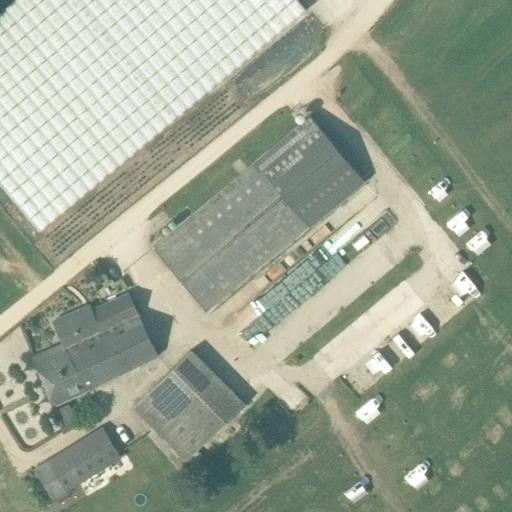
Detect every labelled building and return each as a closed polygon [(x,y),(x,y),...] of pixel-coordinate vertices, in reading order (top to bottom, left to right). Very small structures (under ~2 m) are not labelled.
[(298,0),(13,0),(0,11),(0,184),(39,232),(279,33),(306,10),(298,0)] [(206,311),(308,227),(309,228),(365,182),(312,117),(256,163),(257,164),(154,248),(206,311)] [(341,229),(347,238),(377,221),(371,211),(341,229)] [(83,307),(53,321),(63,344),(64,343),(66,348),(139,317),(129,295),(128,293),(86,312),(83,307)] [(157,358),(139,317),(66,348),(64,343),(63,344),(32,358),(53,405),(157,358)] [(132,409),(186,462),(246,403),(192,349),(132,409)] [(101,427),(33,469),(54,503),(68,494),(66,492),(120,458),(101,427)] [(219,447),(210,455),(241,486),(249,478),(219,447)]
